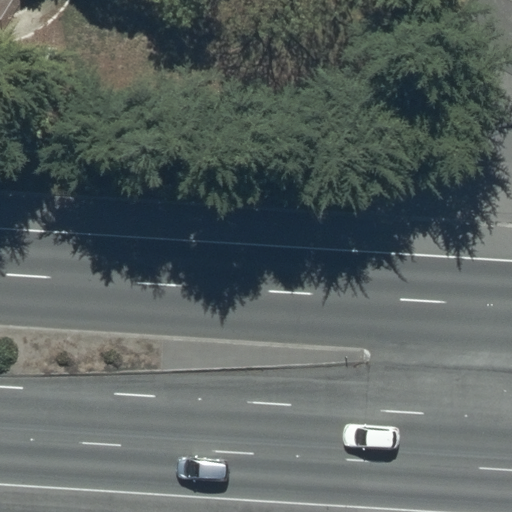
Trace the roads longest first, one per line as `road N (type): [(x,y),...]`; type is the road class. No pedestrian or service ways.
road 1 (primary): [(0,274),(511,306)]
road 2 (primary): [(511,468),(0,436)]
